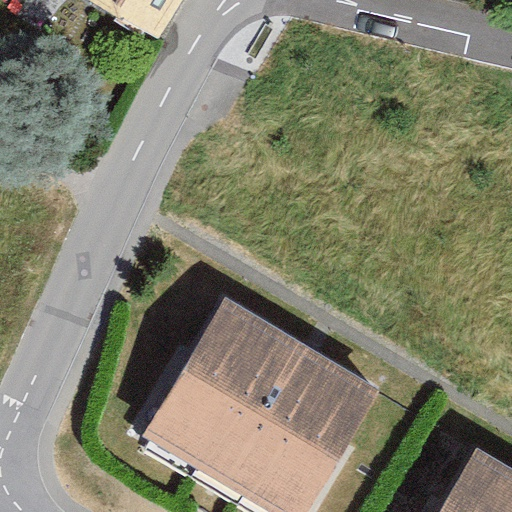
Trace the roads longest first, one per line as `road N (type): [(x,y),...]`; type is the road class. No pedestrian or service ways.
road 1 (residential): [(225,0),(127,173),(0,461)]
road 2 (residential): [(511,35),(331,0)]
road 3 (track): [(117,196),(0,151)]
